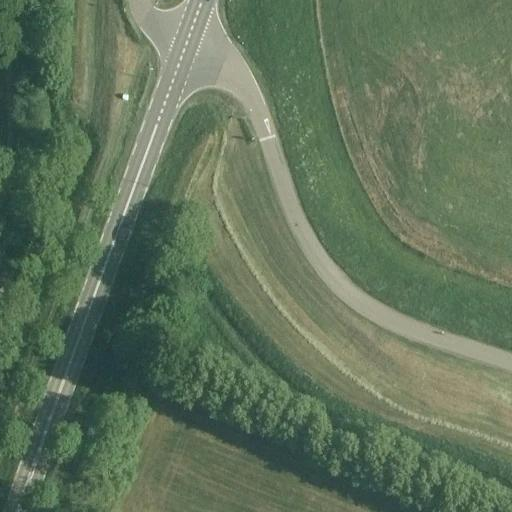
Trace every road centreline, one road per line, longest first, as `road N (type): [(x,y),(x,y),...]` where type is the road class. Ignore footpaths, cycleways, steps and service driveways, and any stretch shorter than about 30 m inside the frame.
road 1 (tertiary): [(511,365),(449,345),(347,282),(316,243),(250,94),(220,63),(184,44)]
road 2 (primary): [(61,384),(184,44)]
road 3 (primary): [(61,384),(10,511)]
road 4 (primary): [(28,511),(61,384)]
